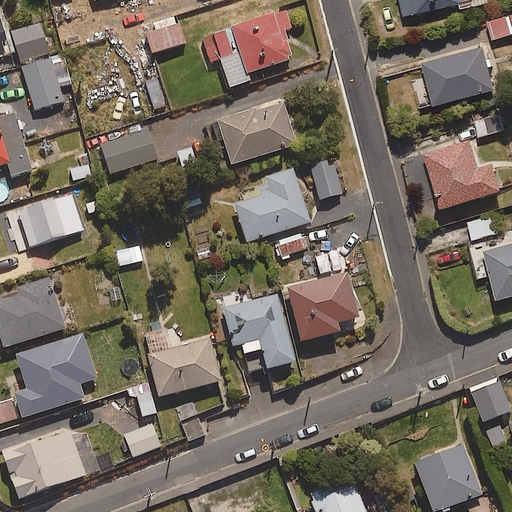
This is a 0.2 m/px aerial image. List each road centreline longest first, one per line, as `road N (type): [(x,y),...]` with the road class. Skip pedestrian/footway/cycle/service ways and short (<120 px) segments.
road 1 (residential): [(430,371),(73,511)]
road 2 (residential): [(430,371),(334,0)]
